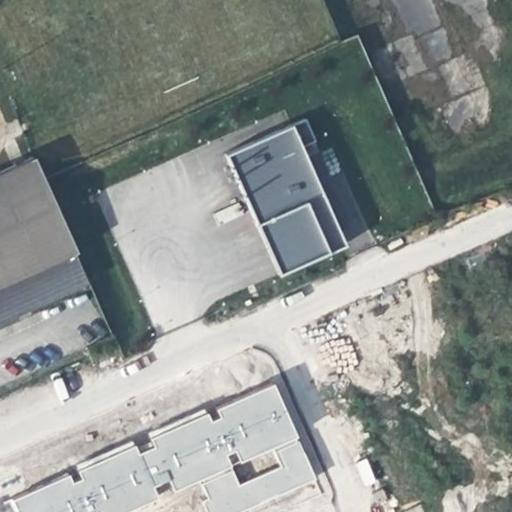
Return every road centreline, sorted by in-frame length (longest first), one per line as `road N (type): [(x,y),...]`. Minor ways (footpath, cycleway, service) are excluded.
road 1 (residential): [(269,323),(0,443)]
road 2 (residential): [(511,218),(269,323)]
road 3 (residential): [(269,323),(349,511)]
